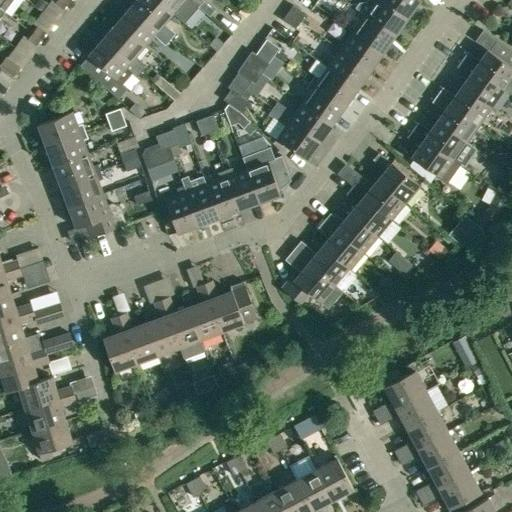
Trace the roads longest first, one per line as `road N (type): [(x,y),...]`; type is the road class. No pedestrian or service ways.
road 1 (residential): [(460,0),(284,219),(74,295)]
road 2 (residential): [(139,132),(180,117),(285,0)]
road 3 (residential): [(74,295),(47,213),(0,115)]
road 4 (residential): [(0,113),(94,0)]
road 5 (residential): [(74,295),(116,427)]
